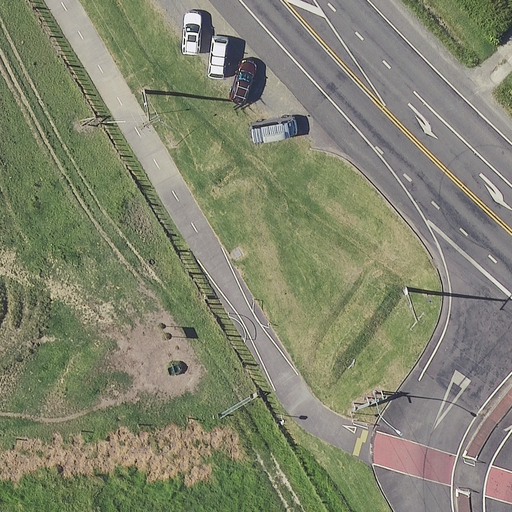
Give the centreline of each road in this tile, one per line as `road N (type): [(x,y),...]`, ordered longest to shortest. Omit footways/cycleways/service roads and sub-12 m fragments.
road 1 (primary): [(316,0),(511,221)]
road 2 (unclassified): [(465,511),(478,445),(511,396)]
